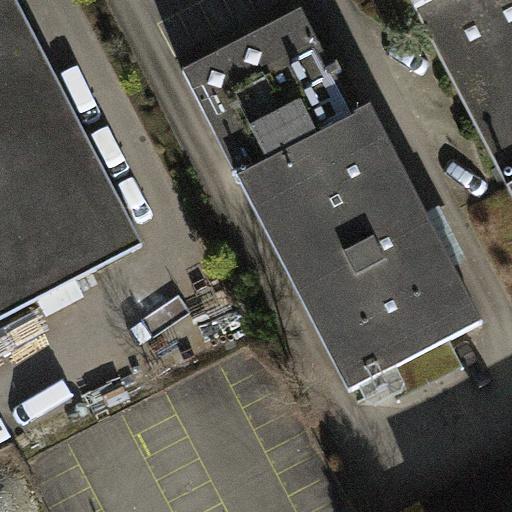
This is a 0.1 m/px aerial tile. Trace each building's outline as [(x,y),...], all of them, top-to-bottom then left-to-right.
[(0,0),(0,322),(145,247),(15,0),(0,0)] [(511,0),(410,0),(508,187),(511,185),(511,0)] [(183,74),(350,394),(382,377),(450,342),(483,325),(370,108),(355,116),(335,78),(342,75),(337,65),(330,69),(301,13),(183,74)] [(450,342),(382,377),(397,404),(464,369),(450,342)] [(511,511),(511,455),(402,511),(511,511)]
